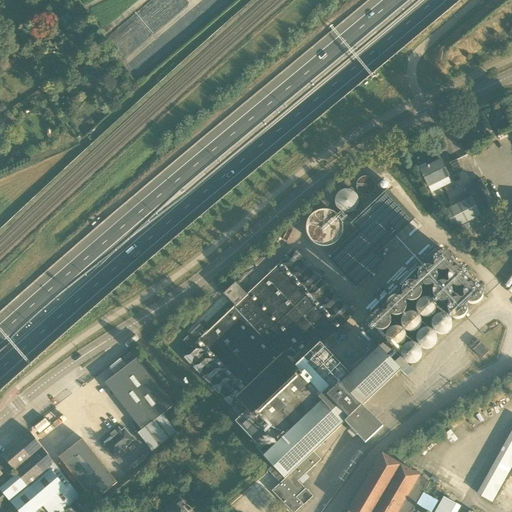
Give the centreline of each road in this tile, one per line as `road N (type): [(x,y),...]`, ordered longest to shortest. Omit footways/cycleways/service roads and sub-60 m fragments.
road 1 (residential): [(0,420),(199,281),(359,152),(511,76)]
road 2 (motorway): [(0,369),(434,0)]
road 3 (motorway): [(393,0),(0,335)]
road 4 (residential): [(330,511),(379,448),(511,363)]
